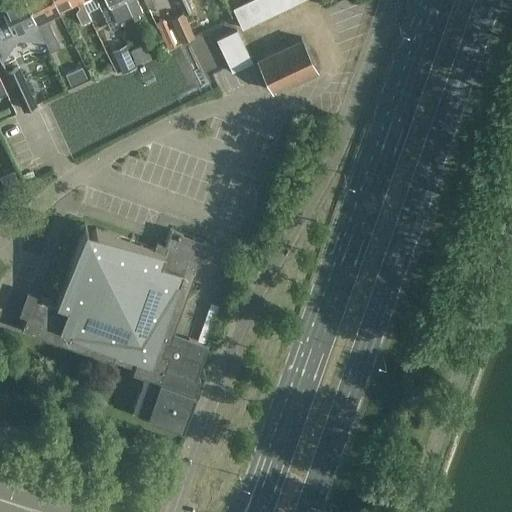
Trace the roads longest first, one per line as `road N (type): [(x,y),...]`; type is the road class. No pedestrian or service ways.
road 1 (primary): [(309,511),(490,0)]
road 2 (primary): [(443,0),(262,511)]
road 3 (residential): [(14,227),(85,165),(163,124),(224,103),(278,102),(339,72),(309,16)]
